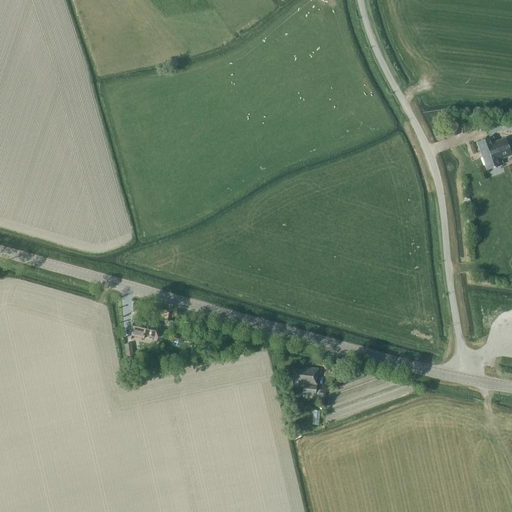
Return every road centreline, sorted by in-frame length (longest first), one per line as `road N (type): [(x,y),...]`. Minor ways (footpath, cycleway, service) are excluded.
road 1 (secondary): [(465,379),(0,250)]
road 2 (unclassified): [(465,379),(435,173),(359,0)]
